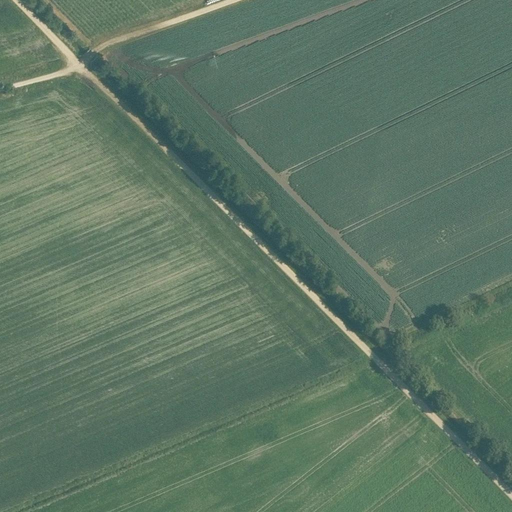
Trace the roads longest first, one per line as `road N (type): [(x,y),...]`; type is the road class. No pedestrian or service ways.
road 1 (track): [(82,64),(511,495)]
road 2 (track): [(237,0),(97,51)]
